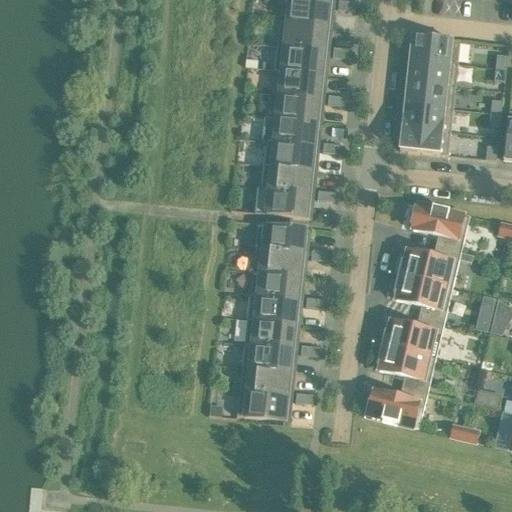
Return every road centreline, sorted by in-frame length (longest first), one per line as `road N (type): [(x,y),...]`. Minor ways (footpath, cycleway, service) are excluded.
road 1 (residential): [(344,437),(372,177)]
road 2 (residential): [(372,177),(388,25)]
road 3 (residential): [(511,192),(372,177)]
road 4 (residential): [(388,25),(511,38)]
